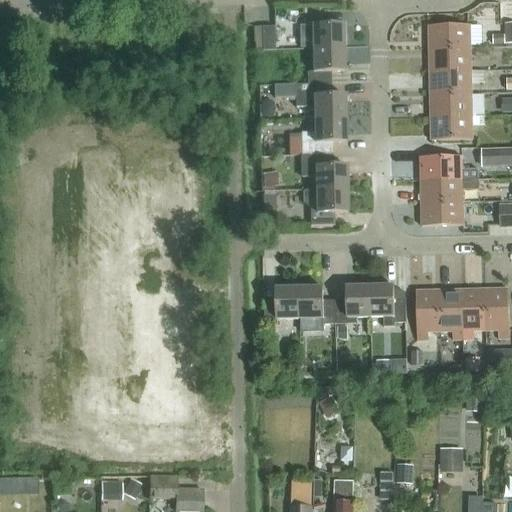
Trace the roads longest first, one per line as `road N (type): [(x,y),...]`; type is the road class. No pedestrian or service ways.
road 1 (residential): [(381,248),(377,0)]
road 2 (residential): [(0,3),(175,0)]
road 3 (residential): [(381,248),(238,248)]
road 4 (residential): [(511,244),(381,248)]
